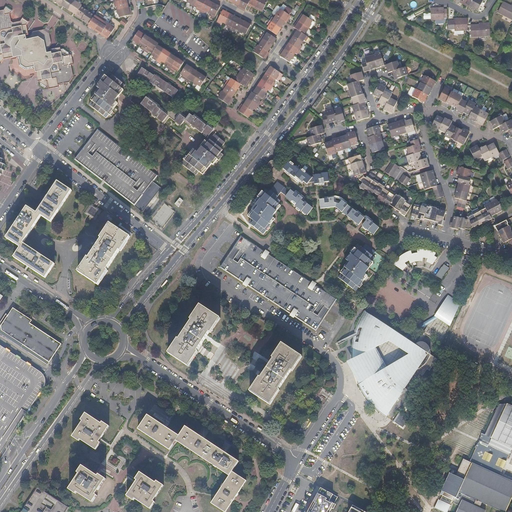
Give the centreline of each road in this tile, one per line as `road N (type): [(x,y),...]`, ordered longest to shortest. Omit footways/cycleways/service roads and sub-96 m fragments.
road 1 (secondary): [(122,330),(375,0)]
road 2 (residential): [(231,226),(207,257),(209,276),(338,366),(338,394),(292,466)]
road 3 (secondary): [(360,0),(268,133),(169,251)]
road 4 (residential): [(292,466),(277,447),(141,359)]
road 5 (secondary): [(0,502),(101,361)]
road 6 (residential): [(41,150),(142,17)]
road 7 (residential): [(169,251),(41,150)]
road 8 (secondary): [(84,347),(0,482)]
road 9 (residential): [(442,237),(451,206),(424,110)]
